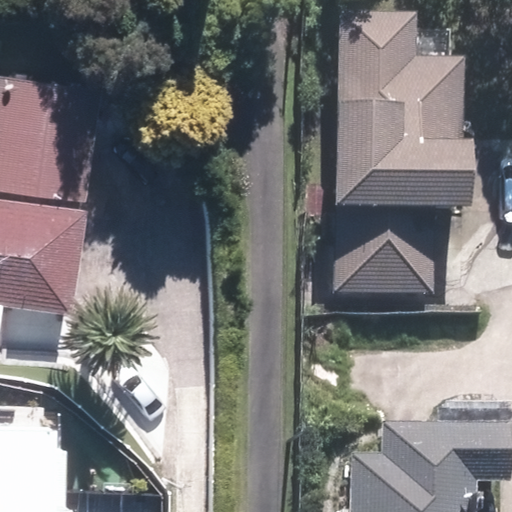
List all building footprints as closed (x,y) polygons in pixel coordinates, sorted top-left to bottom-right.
[(404,30),(323,32),(325,122),(314,122),(317,303),(430,301),(429,233),(455,233),(452,73),(404,74),(404,30)] [(0,78),(0,196),(74,207),(90,91),(0,78)] [(0,310),(61,318),(74,212),(0,203),(0,310)] [(496,500),(496,416),(420,416),(420,438),(366,437),(366,468),(336,468),(335,511),(466,511),(466,500),(496,500)] [(0,431),(0,511),(69,511),(70,509),(65,509),(65,453),(53,453),(53,431),(0,431)]
